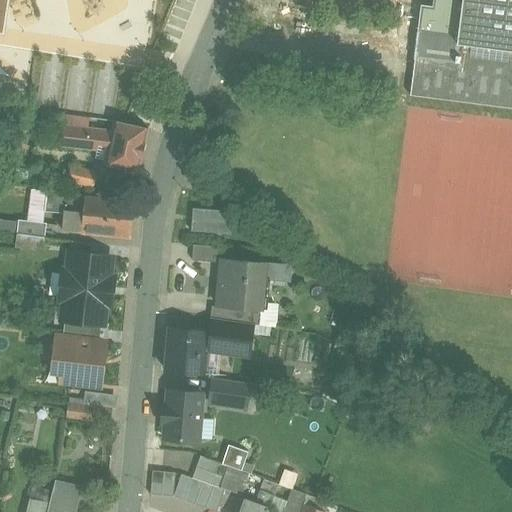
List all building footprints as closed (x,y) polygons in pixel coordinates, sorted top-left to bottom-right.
[(511,0),(457,0),(453,36),(421,32),(413,95),(511,108),(511,0)] [(305,19),(286,7),(288,5),(287,4),(277,20),(278,21),(280,19),(298,30),(305,19)] [(299,82),(388,89),(390,65),(301,58),(299,82)] [(51,111),(45,111),(43,123),(60,125),(62,113),(51,111)] [(150,129),(116,121),(114,131),(84,127),(80,148),(99,150),(100,144),(110,145),(106,164),(140,171),(144,157),(147,143),(150,129)] [(84,127),(66,125),(62,145),(80,148),(84,127)] [(99,172),(73,166),(70,180),(95,186),(99,172)] [(135,201),(49,191),(47,211),(67,213),(65,226),(64,231),(132,237),(135,201)] [(235,212),(195,208),(193,231),(233,234),(235,212)] [(48,223),(20,219),(19,233),(47,237),(48,223)] [(225,247),(196,244),(195,260),(218,263),(218,258),(224,258),(225,247)] [(112,258),(72,253),(70,271),(66,270),(62,300),(67,300),(64,318),(67,319),(103,323),(105,323),(107,304),(111,305),(115,277),(110,276),(112,258)] [(293,265),(224,258),(219,306),(262,311),(264,281),(291,284),(293,265)] [(219,306),(213,306),(211,317),(260,324),(262,311),(219,306)] [(103,323),(67,319),(65,338),(101,343),(103,323)] [(220,324),(208,323),(208,329),(206,347),(218,349),(241,360),(249,346),(234,338),(225,334),(219,333),(220,324)] [(234,326),(220,324),(219,333),(225,334),(234,338),(234,326)] [(208,329),(173,326),(169,371),(204,374),(206,347),(208,329)] [(65,338),(59,338),(56,361),(66,362),(64,380),(102,384),(107,343),(65,338)] [(203,377),(169,374),(163,437),(199,440),(203,400),(206,377),(203,377)] [(252,383),(203,376),(203,377),(206,377),(203,400),(248,407),(252,383)] [(78,409),(98,408),(99,419),(116,418),(114,390),(80,392),(80,399),(65,400),(65,409),(78,408),(78,409)] [(249,452),(207,437),(201,456),(242,471),(249,452)] [(201,457),(193,478),(219,487),(227,466),(201,457)] [(249,475),(228,467),(220,487),(242,495),(249,475)] [(176,473),(153,471),(151,495),(174,497),(176,473)] [(182,474),(174,497),(216,511),(217,511),(225,490),(219,487),(193,478),(182,474)] [(265,479),(257,503),(246,499),(241,511),(278,511),(272,510),(280,485),(265,479)] [(81,487),(56,481),(51,503),(51,504),(76,510),(81,487)] [(309,495),(293,489),(286,510),(291,511),(302,511),(305,505),(309,495)] [(327,511),(331,503),(309,495),(305,505),(325,511),(327,511)] [(51,503),(32,499),(28,511),(48,511),(51,504),(51,503)]
